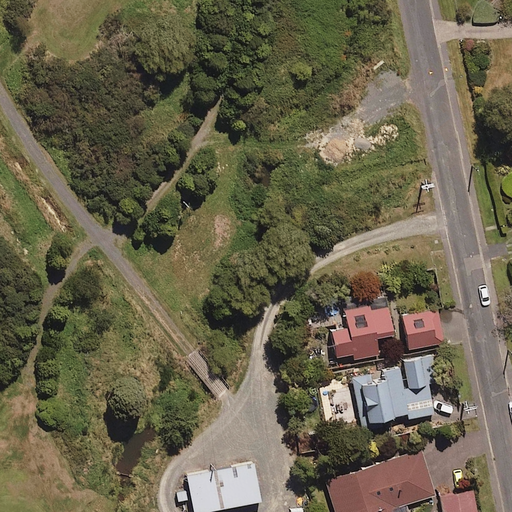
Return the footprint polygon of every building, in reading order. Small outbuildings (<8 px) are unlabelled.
[(383,298),(341,304),(343,317),(326,319),(331,351),(350,348),(351,354),(374,351),(371,328),(387,326),(383,298)] [(439,338),(434,304),(399,309),(404,343),(439,338)] [(430,348),(399,352),(401,364),(348,370),(353,413),(403,407),(404,412),(429,408),(426,377),(433,377),(430,348)] [(432,491),(418,445),(322,473),(333,511),(342,511),(368,504),(370,511),(407,511),(403,499),(432,491)] [(256,494),(250,457),(183,468),(189,506),(256,494)] [(471,511),(464,484),(436,492),(441,511),(471,511)]
